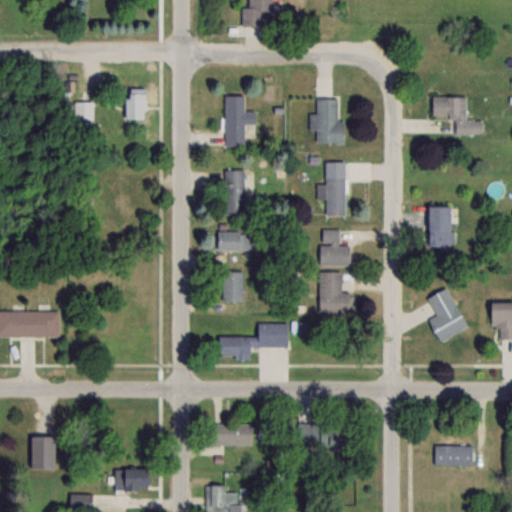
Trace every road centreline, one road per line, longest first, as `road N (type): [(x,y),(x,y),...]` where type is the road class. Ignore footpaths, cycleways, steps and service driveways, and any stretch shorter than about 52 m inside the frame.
road 1 (residential): [(182,511),(183,0)]
road 2 (residential): [(511,388),(0,388)]
road 3 (residential): [(394,511),(395,145),(388,81),(377,67)]
road 4 (residential): [(377,67),(330,57),(0,49)]
